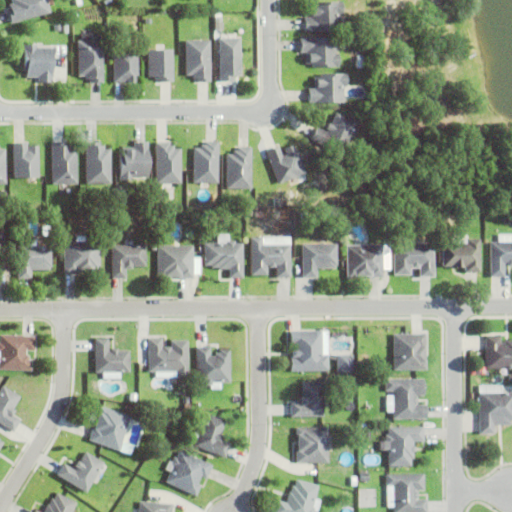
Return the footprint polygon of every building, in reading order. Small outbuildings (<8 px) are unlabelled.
[(8,12),(10,12),(9,8),(13,7),(11,0),(46,0),(51,15),(11,26),(8,12)] [(304,20),(310,20),(310,7),(315,7),(315,4),(342,4),(342,18),(339,18),(339,34),(304,34),(304,20)] [(215,38),(216,81),(230,80),(230,75),(237,75),(237,37),(215,38)] [(312,68),(306,68),(306,54),(300,54),(300,40),(335,40),(335,56),(338,56),(338,70),(312,70),(312,68)] [(89,85),(89,82),(85,82),(85,78),(78,78),(77,43),(102,43),(103,85),(89,85)] [(197,85),(197,82),(193,82),(192,78),(185,78),(185,43),(210,43),(211,84),(197,85)] [(39,80),(26,80),(26,73),(23,73),(23,48),(36,47),(36,50),(52,50),(52,85),(39,85),(39,80)] [(144,49),(144,79),(169,79),(170,49),(144,49)] [(126,87),(126,84),(114,85),(113,52),(137,51),(138,78),(135,78),(135,86),(126,87)] [(309,90),(314,90),(314,78),(320,78),(321,76),(346,76),(346,89),(343,89),(343,106),(309,105),(309,90)] [(328,133),(326,132),(329,126),(330,126),(336,115),(356,125),(341,157),(310,142),(317,129),(327,134),(328,133)] [(178,148),(168,148),(168,142),(152,141),(152,183),(178,183),(178,148)] [(190,148),(190,182),(215,183),(215,141),(198,141),(198,148),(190,148)] [(30,153),(30,148),(39,148),(39,180),(14,180),(14,145),(28,145),(28,153),(30,153)] [(71,148),(71,152),(77,152),(77,187),(52,187),(52,145),(66,145),(66,148),(71,148)] [(105,148),(105,151),(112,151),(112,187),(86,187),(86,145),(101,145),(101,148),(105,148)] [(133,180),(133,183),(120,183),(119,157),(125,157),(125,154),(133,154),(133,156),(135,156),(134,145),(148,145),(149,180),(133,180)] [(267,153),(280,149),(283,158),(287,157),(285,151),(294,148),(297,155),(298,154),(306,177),(278,187),(267,153)] [(227,192),(227,156),(233,156),(233,153),(238,153),(238,150),(252,150),(252,192),(227,192)] [(308,215),(319,215),(320,222),(308,223),(308,215)] [(419,273),(411,273),(411,279),(394,279),(393,239),(405,239),(405,247),(433,246),(433,281),(419,281),(419,273)] [(277,281),(277,270),(276,270),(276,271),(269,271),(269,270),(268,270),(268,279),(251,279),(251,240),(263,240),(263,246),(291,246),(291,282),(277,281)] [(51,248),(52,270),(50,270),(50,273),(31,273),(31,282),(17,282),(17,248),(26,248),(26,242),(37,242),(37,248),(51,248)] [(64,243),(99,243),(99,276),(64,276),(64,243)] [(243,246),(243,282),(230,282),(229,273),(218,273),(218,271),(211,271),(211,268),(204,268),(204,246),(227,246),(227,243),(235,243),(235,246),(243,246)] [(452,270),(443,270),(443,246),(467,246),(467,243),(480,243),(479,276),(465,276),(465,273),(452,273),(452,270)] [(506,267),(504,267),(504,279),(490,279),(490,245),(511,245),(511,270),(506,270),(506,267)] [(111,248),(146,247),(146,269),(132,269),(132,273),(126,273),(126,282),(111,282),(111,248)] [(335,270),(335,272),(316,272),(316,282),(302,282),(302,247),(337,247),(336,270),(335,270)] [(157,281),(158,248),(194,249),(193,282),(157,281)] [(347,248),(382,248),(383,281),(347,282),(347,248)] [(291,347),(293,347),(293,343),(290,343),(290,329),(327,329),(328,370),(290,370),(290,353),(291,353),(291,347)] [(425,358),(426,368),(394,369),(393,333),(425,332),(425,347),(424,347),(424,358),(425,358)] [(25,349),(25,353),(28,353),(28,358),(31,358),(31,369),(0,368),(0,334),(35,335),(34,349),(25,349)] [(503,342),(503,340),(511,339),(511,368),(485,368),(485,335),(499,335),(499,342),(503,342)] [(103,371),(95,371),(95,337),(108,337),(108,350),(110,350),(110,347),(117,347),(117,350),(129,350),(129,371),(120,371),(120,378),(103,378),(103,371)] [(188,377),(176,377),(176,370),(148,370),(148,337),(162,337),(162,345),(171,345),(171,339),(188,339),(188,377)] [(215,355),(215,351),(219,351),(219,348),(230,348),(230,381),(212,381),(212,384),(204,384),(204,381),(196,381),(196,346),(210,346),(210,355),(215,355)] [(336,353),(351,353),(351,370),(336,370),(336,353)] [(416,393),(416,401),(414,401),(414,403),(425,402),(425,417),(392,417),(392,390),(385,390),(385,378),(423,377),(423,393),(416,393)] [(290,415),(290,401),(299,401),(299,395),(301,395),(301,381),(323,381),(322,415),(290,415)] [(13,408),(15,408),(11,413),(20,418),(12,431),(0,423),(0,388),(3,384),(21,395),(13,408)] [(478,392),(511,391),(511,419),(509,419),(509,423),(492,424),(493,432),(479,432),(478,392)] [(88,439),(92,425),(93,426),(97,414),(96,414),(99,405),(130,415),(118,449),(88,439)] [(223,434),(221,439),(230,443),(225,456),(194,445),(196,438),(190,436),(195,421),(202,424),(206,413),(225,420),(220,433),(223,434)] [(413,444),(413,451),(413,457),(410,457),(410,464),(388,465),(388,449),(381,449),(380,440),(385,439),(385,434),(388,434),(388,426),(423,425),(423,439),(413,439),(413,444)] [(295,462),(295,448),(296,448),(296,436),(295,436),(295,426),(327,426),(328,461),(295,462)] [(74,469),(76,466),(73,464),(77,458),(79,460),(85,450),(103,462),(85,491),(56,473),(63,462),(74,469)] [(206,477),(200,474),(196,483),(200,484),(195,494),(165,481),(172,464),(170,464),(174,456),(176,457),(179,450),(212,464),(206,477)] [(360,472),(368,471),(368,480),(360,481),(360,472)] [(425,497),(426,511),(409,511),(393,511),(393,506),(387,507),(385,474),(423,472),(424,488),(416,489),(416,497),(414,497),(414,498),(425,497)] [(314,506),(312,511),(274,511),(277,499),(286,502),(289,491),(290,491),(292,484),(294,485),(296,478),(318,484),(313,506),(314,506)] [(71,511),(33,511),(35,509),(40,511),(42,511),(47,503),(48,504),(51,497),(53,498),(56,492),(77,501),(71,511)] [(138,511),(139,500),(172,503),(171,511),(138,511)]
